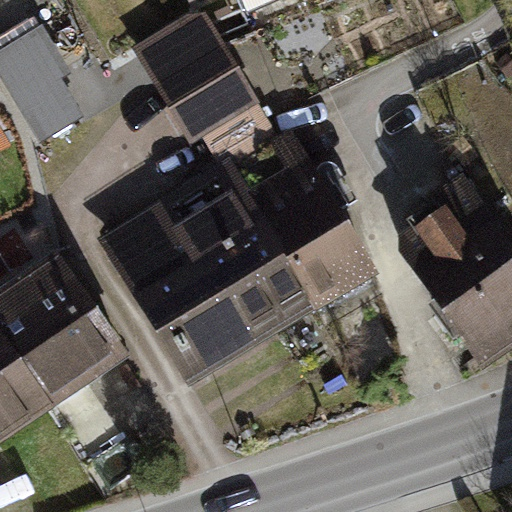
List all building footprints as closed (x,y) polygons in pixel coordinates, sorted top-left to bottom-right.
[(182,0),(186,10),(209,0),(182,0)] [(39,23),(0,45),(0,76),(38,140),(80,115),(59,79),(69,73),(39,23)] [(177,381),(368,264),(288,135),(274,143),(211,41),(148,80),(208,177),(93,247),(177,381)] [(411,224),(397,233),(397,250),(481,368),(511,347),(511,244),(464,171),(431,193),(434,197),(406,217),(411,224)] [(0,439),(127,354),(55,247),(0,283),(0,439)]
